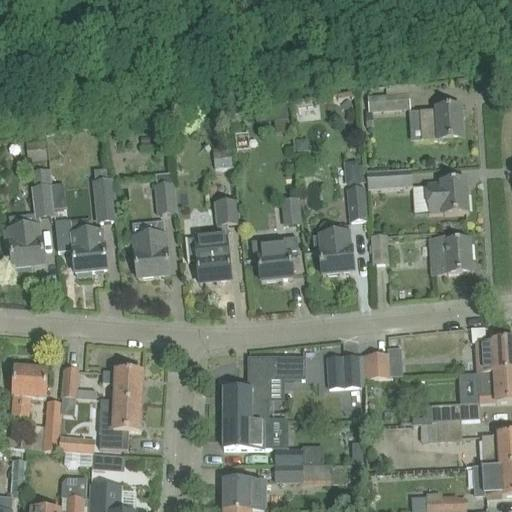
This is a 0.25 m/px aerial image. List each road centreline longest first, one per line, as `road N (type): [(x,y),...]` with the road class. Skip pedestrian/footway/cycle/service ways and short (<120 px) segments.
road 1 (residential): [(511,310),(188,337)]
road 2 (residential): [(188,337),(0,322)]
road 3 (residential): [(179,511),(188,337)]
